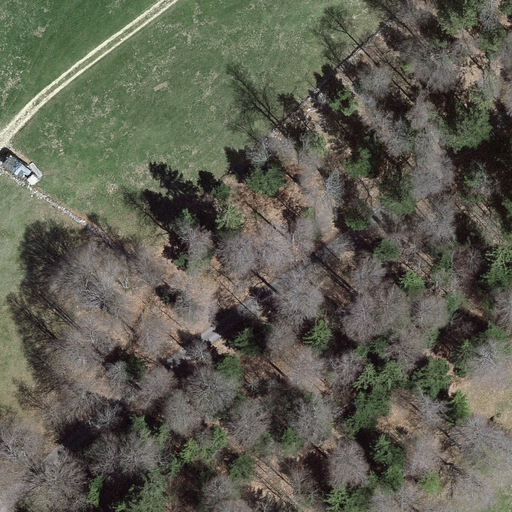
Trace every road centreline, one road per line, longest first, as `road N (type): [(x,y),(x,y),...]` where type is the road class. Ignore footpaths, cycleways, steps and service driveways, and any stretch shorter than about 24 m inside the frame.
road 1 (unclassified): [(511,114),(129,395),(0,505)]
road 2 (track): [(0,142),(44,94),(171,0)]
